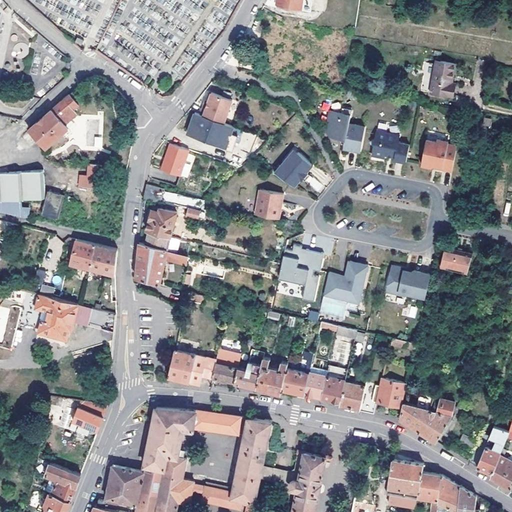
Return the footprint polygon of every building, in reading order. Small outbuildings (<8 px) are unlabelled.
[(20,16),(12,24),(28,41),(37,33),(20,16)] [(453,63),(435,60),(429,92),(451,96),(454,83),(450,83),(453,63)] [(203,106),(200,114),(224,122),(232,99),(211,92),(208,101),(206,107),(203,106)] [(70,94),(63,100),(73,111),(79,106),(70,94)] [(51,110),(62,121),(73,111),(63,100),(51,110)] [(341,112),(329,110),(326,130),(330,136),(340,138),(340,136),(343,136),(346,137),(343,148),(360,151),(365,126),(349,123),(351,109),(342,107),(341,112)] [(51,110),(30,129),(46,148),(67,128),(62,121),(51,110)] [(200,114),(195,112),(187,133),(204,139),(204,138),(210,140),(210,141),(212,141),(226,146),(231,133),(234,126),(224,122),(200,114)] [(389,133),(376,131),(374,140),(371,143),(373,146),(371,155),(384,158),(385,155),(389,156),(394,157),(394,160),(406,162),(409,145),(388,141),(389,133)] [(238,135),(231,133),(226,146),(212,141),(211,144),(232,152),(238,135)] [(436,142),(426,140),(421,165),(432,167),(432,165),(433,166),(436,166),(435,168),(452,171),(456,146),(447,144),(448,142),(436,140),(436,142)] [(189,150),(170,143),(161,168),(180,175),(189,150)] [(294,149),(275,172),(279,175),(298,152),(294,149)] [(298,152),(279,175),(295,186),(301,179),(302,180),(308,172),(307,172),(313,165),(298,152)] [(86,175),(78,175),(78,188),(100,188),(100,165),(86,165),(86,175)] [(45,197),(43,169),(40,169),(0,171),(0,209),(29,217),(28,198),(45,197)] [(147,184),(144,198),(156,201),(160,187),(147,184)] [(278,192),(254,188),(250,213),(274,217),(275,207),(272,207),(273,202),(276,202),(278,192)] [(49,191),(43,212),(59,215),(64,194),(49,191)] [(149,230),(172,236),(177,211),(153,206),(153,209),(149,209),(147,219),(150,220),(147,230),(149,230)] [(199,217),(200,211),(188,209),(187,214),(199,217)] [(169,249),(172,236),(149,230),(146,243),(169,249)] [(96,243),(76,239),(71,263),(90,268),(96,243)] [(136,277),(161,283),(167,258),(169,249),(146,243),(140,241),(138,263),(136,277)] [(96,243),(90,268),(115,274),(115,272),(118,248),(96,243)] [(320,273),(324,252),(293,246),(291,253),(283,252),(278,280),(304,285),(302,299),(315,301),(320,273)] [(189,254),(169,249),(167,258),(174,259),(173,265),(186,269),(189,254)] [(474,257),(448,250),(442,269),(469,276),(474,257)] [(340,274),(329,272),(324,294),(346,299),(359,302),(367,265),(348,261),(345,275),(344,278),(342,277),(339,277),(340,274)] [(403,268),(394,266),(391,268),(388,286),(389,289),(399,291),(401,294),(405,295),(408,293),(426,297),(431,274),(414,270),(412,271),(406,270),(404,270),(403,268)] [(43,283),(46,271),(39,269),(36,282),(40,283),(38,291),(54,295),(56,287),(43,283)] [(389,289),(388,286),(386,291),(401,294),(399,291),(389,289)] [(188,291),(185,305),(202,308),(205,295),(188,291)] [(78,303),(40,293),(37,307),(49,310),(46,321),(42,320),(40,327),(41,329),(42,331),(44,332),(67,338),(70,328),(72,329),(75,317),(78,303)] [(359,302),(346,299),(344,308),(357,311),(359,302)] [(78,303),(75,317),(89,321),(93,306),(78,303)] [(1,346),(12,348),(20,309),(0,304),(0,332),(4,334),(1,346)] [(417,308),(405,306),(404,315),(415,317),(417,308)] [(267,317),(278,320),(280,314),(269,311),(267,317)] [(308,320),(318,321),(318,311),(308,311),(308,320)] [(321,320),(320,326),(337,330),(338,324),(321,320)] [(355,338),(357,329),(338,324),(337,330),(336,333),(355,338)] [(416,343),(394,337),(393,343),(415,349),(416,343)] [(218,358),(175,348),(169,376),(188,381),(201,384),(204,374),(214,376),(218,358)] [(310,370),(315,351),(310,350),(306,370),(287,366),(282,388),(295,390),(305,392),(310,370)] [(218,358),(214,376),(236,381),(241,357),(219,352),(218,358)] [(271,356),(264,355),(263,362),(258,386),(269,388),(281,391),(282,388),(287,366),(288,360),(282,359),(280,366),(270,364),(271,356)] [(263,362),(241,357),(236,381),(237,381),(258,386),(263,362)] [(405,362),(401,380),(407,381),(411,363),(405,362)] [(329,365),(328,371),(343,374),(344,368),(329,365)] [(310,370),(305,392),(316,394),(322,396),(327,374),(310,370)] [(346,378),(327,374),(322,396),(341,399),(345,379),(346,378)] [(376,386),(366,384),(361,407),(360,410),(375,413),(377,401),(402,406),(407,381),(401,380),(382,376),(381,384),(377,383),(376,386)] [(361,407),(366,384),(345,379),(341,399),(340,403),(352,405),(361,407)] [(435,397),(421,393),(418,405),(404,402),(401,418),(410,424),(419,430),(432,409),(435,397)] [(63,396),(51,395),(50,402),(62,404),(63,396)] [(432,409),(419,430),(423,432),(436,440),(451,416),(455,404),(435,397),(432,409)] [(108,403),(108,402),(80,399),(73,419),(98,429),(108,403)] [(193,428),(196,410),(157,407),(143,470),(113,464),(110,480),(106,497),(132,502),(139,504),(141,494),(149,495),(145,511),(176,511),(179,500),(191,503),(193,490),(195,483),(195,480),(184,478),(188,457),(178,455),(184,428),(192,430),(193,428)] [(196,410),(193,428),(237,434),(240,416),(225,413),(220,413),(201,411),(196,410)] [(272,420),(249,417),(233,495),(233,497),(256,501),(261,478),(263,468),(272,422),(272,420)] [(492,471),(498,455),(506,438),(509,429),(493,426),(489,437),(476,466),(489,470),(492,471)] [(475,465),(476,466),(489,437),(481,434),(469,461),(475,465)] [(296,469),(294,470),(289,499),(286,511),(316,511),(326,456),(299,451),(296,469)] [(511,488),(511,486),(511,461),(498,455),(492,471),(490,475),(491,476),(507,486),(511,488)] [(391,472),(388,486),(419,490),(422,471),(424,463),(409,461),(394,458),(393,458),(391,468),(391,472)] [(46,472),(57,476),(77,484),(80,476),(81,472),(51,460),(46,472)] [(263,468),(261,478),(279,482),(289,499),(294,470),(290,473),(263,468)] [(436,511),(437,511),(438,498),(442,474),(438,474),(422,471),(419,490),(418,497),(417,507),(415,511),(421,511),(422,507),(421,507),(422,497),(433,499),(431,511),(436,511)] [(438,498),(437,511),(438,511),(447,511),(448,510),(451,510),(451,506),(459,509),(461,486),(453,481),(442,474),(438,498)] [(52,491),(71,499),(76,487),(77,484),(57,476),(52,491)] [(208,482),(207,486),(229,490),(230,486),(208,482)] [(247,511),(253,511),(256,501),(233,497),(233,495),(231,490),(229,490),(207,486),(195,483),(193,490),(205,492),(203,500),(241,507),(242,502),(250,504),(247,511)] [(461,486),(459,509),(458,511),(479,511),(480,506),(476,506),(477,495),(475,494),(461,486)] [(42,510),(46,511),(65,511),(70,502),(71,499),(52,491),(49,490),(42,510)] [(411,496),(409,506),(417,507),(418,497),(411,496)] [(107,499),(99,498),(98,505),(105,507),(107,499)] [(132,502),(130,511),(132,511),(139,511),(140,504),(139,504),(132,502)]
